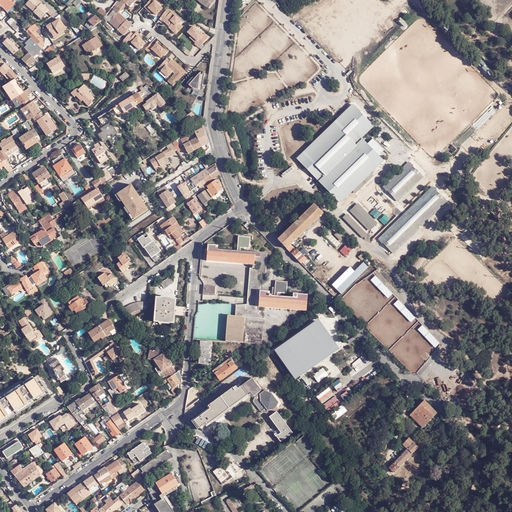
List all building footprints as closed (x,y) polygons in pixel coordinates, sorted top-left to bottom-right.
[(0,4),(0,5),(1,6),(6,11),(9,9),(5,5),(10,0),(3,0),(0,4)] [(39,1),(37,0),(30,0),(27,4),(35,12),(42,19),(50,11),(42,4),(43,3),(40,0),(39,1)] [(153,0),(151,0),(144,8),(147,10),(149,9),(152,12),(156,16),(163,9),(153,0)] [(103,20),(107,15),(101,9),(97,13),(103,20)] [(107,20),(109,22),(118,13),(115,9),(107,20)] [(170,13),(167,10),(165,13),(163,15),(160,19),(162,21),(163,21),(167,25),(168,23),(170,25),(169,27),(168,27),(173,32),(175,30),(178,32),(182,27),(178,23),(180,20),(171,12),(170,13)] [(98,24),(102,22),(91,12),(88,14),(89,17),(88,18),(90,21),(89,22),(94,27),(95,26),(98,24)] [(132,26),(118,13),(109,22),(123,35),(132,26)] [(7,22),(16,31),(21,26),(12,17),(7,22)] [(54,22),(53,22),(47,26),(54,36),(59,33),(60,35),(64,32),(67,30),(60,19),(57,21),(54,23),(54,22)] [(35,25),(34,25),(30,21),(23,29),(32,38),(41,48),(45,44),(42,41),(43,40),(36,32),(39,29),(35,25)] [(192,27),(187,33),(190,36),(197,41),(195,43),(194,44),(198,48),(207,38),(202,33),(200,34),(192,27)] [(96,28),(91,31),(93,36),(99,32),(96,28)] [(131,32),(122,41),(125,44),(129,40),(139,50),(145,43),(141,39),(138,36),(139,35),(136,32),(133,35),(131,32)] [(5,37),(0,41),(14,55),(19,50),(7,39),(5,37)] [(87,48),(90,54),(102,46),(96,37),(82,46),(85,49),(87,48)] [(24,49),(28,53),(33,58),(42,49),(41,48),(32,38),(26,43),(28,45),(24,49)] [(74,42),(66,47),(68,50),(75,45),(74,42)] [(151,43),(145,49),(148,53),(151,49),(161,58),(166,52),(157,43),(155,45),(152,42),(151,43)] [(63,49),(60,50),(61,51),(53,56),(55,60),(58,57),(58,58),(66,53),(63,49)] [(33,58),(28,53),(22,60),(28,67),(35,60),(33,58)] [(55,60),(48,64),(47,64),(53,74),(64,67),(58,58),(58,57),(55,60)] [(165,60),(158,68),(160,71),(167,77),(170,73),(173,76),(169,79),(173,83),(180,76),(174,70),(176,68),(171,64),(170,65),(167,63),(168,63),(165,60)] [(167,81),(173,86),(184,74),(170,61),(168,63),(167,63),(170,65),(171,64),(176,68),(174,70),(180,76),(173,83),(169,79),(167,81)] [(0,73),(3,76),(4,74),(10,69),(4,64),(0,67),(0,73)] [(15,79),(18,77),(16,76),(10,69),(4,74),(3,76),(10,82),(15,79)] [(123,81),(131,74),(128,71),(120,77),(123,81)] [(160,71),(158,73),(165,79),(167,77),(160,71)] [(192,78),(187,83),(194,91),(202,92),(204,73),(201,75),(200,78),(199,77),(199,75),(196,77),(195,76),(194,77),(192,78)] [(23,92),(27,89),(25,86),(21,89),(15,79),(10,82),(6,85),(5,85),(13,98),(15,97),(23,92)] [(7,93),(11,100),(13,98),(5,85),(3,87),(7,93)] [(80,98),(82,100),(88,107),(92,103),(91,102),(94,99),(88,93),(82,87),(78,90),(80,92),(75,95),(77,97),(79,99),(80,98)] [(145,101),(149,96),(142,87),(139,88),(141,91),(113,108),(116,114),(119,114),(123,111),(124,113),(144,100),(145,101)] [(31,93),(28,88),(27,89),(23,92),(26,96),(31,93)] [(28,99),(26,96),(23,92),(15,97),(13,98),(11,100),(16,107),(20,104),(22,102),(24,102),(28,99)] [(0,102),(0,106),(11,100),(7,93),(0,97),(3,101),(0,102)] [(143,106),(146,111),(150,108),(156,104),(160,101),(156,95),(151,99),(146,102),(147,103),(143,106)] [(39,113),(41,112),(33,100),(32,101),(39,113)] [(32,118),(39,113),(32,101),(29,103),(25,106),(20,109),(28,120),(32,118)] [(157,105),(154,108),(156,110),(163,105),(160,101),(156,104),(157,105)] [(354,107),(371,128),(373,126),(354,106),(354,107)] [(354,144),(371,128),(354,107),(299,161),(317,180),(324,174),(354,144)] [(192,112),(185,118),(188,123),(197,117),(192,112)] [(41,116),(39,113),(32,118),(28,120),(28,121),(31,125),(35,122),(36,121),(39,125),(41,129),(46,136),(56,129),(46,114),(42,117),(41,116)] [(29,132),(33,129),(31,125),(28,121),(24,123),(27,128),(29,132)] [(103,142),(108,139),(107,137),(112,133),(113,136),(117,133),(111,123),(101,129),(103,132),(99,135),(103,142)] [(13,135),(15,139),(20,135),(16,128),(11,132),(13,135)] [(209,143),(203,128),(195,132),(197,136),(198,138),(202,147),(207,144),(209,143)] [(36,142),(40,139),(33,129),(29,132),(36,142)] [(36,142),(29,132),(19,138),(21,142),(23,144),(26,149),(29,147),(29,148),(34,144),(36,142)] [(16,145),(13,140),(11,137),(0,143),(0,145),(3,150),(5,153),(8,150),(9,151),(11,152),(13,150),(13,149),(13,147),(16,145)] [(194,151),(202,147),(198,138),(189,142),(194,151)] [(189,142),(188,139),(183,142),(188,153),(193,151),(194,151),(189,142)] [(375,140),(368,146),(380,158),(387,151),(375,140)] [(361,145),(327,178),(321,184),(339,203),(382,161),(380,158),(368,146),(364,142),(361,145)] [(356,145),(354,144),(324,174),(327,178),(361,145),(359,142),(356,145)] [(81,143),(72,150),(78,159),(78,158),(86,152),(81,144),(81,143)] [(109,159),(98,143),(94,145),(95,148),(92,150),(101,164),(109,159)] [(5,153),(3,150),(0,151),(7,160),(9,158),(7,156),(18,149),(16,145),(13,147),(13,149),(13,150),(11,152),(9,151),(8,150),(5,153)] [(169,155),(170,157),(175,154),(171,148),(150,161),(154,168),(159,165),(161,167),(161,166),(165,164),(166,165),(170,162),(168,158),(166,156),(169,155)] [(8,173),(13,170),(7,160),(0,151),(0,168),(3,166),(8,173)] [(56,167),(54,168),(60,177),(63,181),(75,173),(72,169),(65,158),(55,165),(56,167)] [(112,164),(100,171),(101,172),(103,175),(115,168),(112,164)] [(423,178),(410,164),(385,188),(398,202),(423,178)] [(218,175),(220,174),(216,165),(216,166),(211,168),(208,171),(213,179),(218,175)] [(48,178),(50,176),(43,167),(39,170),(38,169),(37,170),(38,171),(33,174),(43,188),(51,183),(49,179),(48,178)] [(115,168),(103,175),(107,181),(108,182),(119,175),(115,168)] [(200,176),(206,184),(207,183),(213,179),(208,171),(200,176)] [(103,175),(101,172),(96,175),(99,178),(92,182),(96,188),(107,181),(103,175)] [(205,187),(207,186),(206,184),(200,176),(195,180),(199,186),(202,190),(205,187)] [(193,181),(188,184),(193,190),(199,186),(195,180),(193,181)] [(217,181),(216,180),(215,181),(209,185),(207,186),(209,188),(207,190),(211,196),(212,196),(214,194),(222,189),(220,185),(217,181)] [(187,200),(192,196),(195,195),(195,194),(193,190),(188,184),(186,181),(178,187),(187,200)] [(133,219),(148,209),(131,184),(116,194),(133,219)] [(21,188),(22,189),(30,201),(35,198),(26,185),(21,188)] [(172,210),(178,206),(167,190),(165,186),(157,191),(160,195),(159,195),(167,208),(165,209),(168,213),(172,210)] [(197,193),(202,190),(199,186),(193,190),(195,194),(197,193)] [(79,196),(81,199),(93,191),(91,188),(87,191),(79,196)] [(30,201),(22,189),(18,192),(15,189),(7,195),(18,210),(26,205),(31,202),(30,201)] [(93,191),(81,199),(88,208),(103,198),(99,191),(98,189),(93,191)] [(448,203),(434,189),(381,241),(394,255),(448,203)] [(199,195),(198,196),(199,197),(205,206),(209,204),(207,201),(211,198),(206,191),(199,195)] [(68,199),(63,193),(60,195),(64,202),(60,204),(63,210),(71,205),(69,201),(68,199)] [(196,200),(195,198),(194,199),(187,203),(194,214),(202,208),(196,200)] [(358,203),(342,218),(362,239),(378,224),(358,203)] [(315,205),(282,237),(290,245),(323,213),(315,205)] [(161,218),(157,212),(128,232),(132,237),(156,221),(161,218)] [(53,220),(49,214),(39,221),(40,224),(42,222),(44,225),(42,227),(44,229),(34,235),(30,238),(34,244),(33,244),(34,245),(35,245),(36,246),(39,247),(41,247),(43,246),(53,240),(53,239),(59,236),(53,228),(56,226),(53,220)] [(173,216),(164,223),(160,226),(163,231),(164,231),(168,236),(172,233),(168,228),(172,225),(177,222),(173,216)] [(199,222),(203,228),(207,225),(203,219),(199,222)] [(326,223),(335,233),(339,230),(329,220),(326,223)] [(183,231),(177,222),(172,225),(178,234),(183,231)] [(177,240),(180,237),(178,234),(172,225),(168,228),(172,233),(177,240)] [(33,233),(34,235),(44,229),(42,227),(33,233)] [(345,237),(339,230),(335,233),(333,236),(339,242),(345,237)] [(0,235),(1,238),(3,241),(9,249),(21,241),(15,231),(13,232),(8,236),(7,234),(6,235),(4,233),(0,235)] [(146,233),(137,240),(143,248),(144,247),(152,257),(161,251),(153,241),(152,242),(146,233)] [(238,236),(237,251),(240,252),(241,248),(249,249),(250,238),(238,236)] [(268,244),(260,236),(254,242),(262,251),(268,244)] [(278,240),(286,249),(290,245),(282,237),(278,240)] [(207,261),(254,265),(255,253),(240,252),(237,251),(217,250),(218,245),(208,245),(207,261)] [(295,251),(304,261),(306,259),(297,249),(295,251)] [(301,264),(304,261),(295,251),(292,253),(301,264)] [(126,263),(128,262),(130,260),(125,252),(117,258),(120,261),(116,264),(122,272),(129,267),(128,265),(126,263)] [(259,265),(259,269),(258,273),(260,273),(264,273),(266,254),(255,253),(254,265),(259,265)] [(13,255),(9,258),(13,264),(17,261),(17,262),(18,261),(16,258),(16,259),(13,255)] [(43,260),(37,264),(34,266),(35,269),(33,271),(35,274),(28,279),(27,276),(21,280),(22,280),(19,282),(17,279),(10,282),(12,286),(9,288),(12,294),(25,286),(27,290),(30,288),(33,292),(37,290),(34,286),(37,284),(38,285),(47,280),(44,276),(49,273),(47,270),(49,269),(43,260)] [(363,263),(345,281),(350,285),(368,268),(363,263)] [(72,267),(64,272),(69,279),(76,274),(72,267)] [(247,304),(245,304),(246,310),(256,311),(257,307),(258,291),(260,273),(258,273),(259,269),(249,268),(247,298),(247,304)] [(107,283),(108,285),(109,287),(116,281),(111,273),(107,276),(105,273),(97,278),(103,285),(105,284),(107,283)] [(88,285),(82,277),(77,280),(83,289),(88,285)] [(161,283),(164,288),(173,282),(170,277),(161,283)] [(273,296),(276,296),(276,293),(285,293),(286,282),(274,281),(273,288),(273,296)] [(203,294),(215,295),(216,286),(203,285),(203,294)] [(258,291),(257,307),(304,311),(306,295),(301,294),(301,291),(289,290),(289,297),(276,296),(273,296),(270,296),(270,295),(268,294),(268,292),(258,291)] [(71,305),(80,298),(78,296),(69,303),(71,305)] [(54,310),(45,297),(38,302),(41,306),(35,310),(40,316),(41,315),(44,320),(52,314),(51,312),(54,310)] [(156,313),(155,313),(154,321),(159,322),(170,323),(174,323),(176,306),(176,303),(176,299),(177,298),(157,297),(156,304),(157,304),(156,313)] [(87,300),(85,298),(83,300),(82,298),(80,298),(71,305),(69,306),(73,311),(75,310),(78,313),(90,305),(88,302),(87,300)] [(124,309),(129,315),(129,314),(133,312),(137,310),(142,309),(147,310),(147,302),(144,302),(139,302),(133,303),(128,306),(124,309)] [(246,310),(245,304),(234,305),(232,316),(227,315),(224,341),(260,345),(262,311),(256,311),(246,310)] [(20,329),(28,340),(31,338),(32,339),(37,337),(33,331),(32,331),(29,328),(30,327),(23,317),(17,321),(22,327),(20,329)] [(94,319),(91,322),(95,328),(88,333),(90,335),(94,342),(101,337),(102,339),(106,336),(99,325),(94,319)] [(109,319),(99,325),(106,336),(111,333),(110,331),(115,328),(111,323),(109,319)] [(319,319),(274,350),(295,379),(339,348),(319,319)] [(134,329),(123,337),(126,341),(137,333),(134,329)] [(198,363),(210,364),(212,342),(200,341),(198,363)] [(106,348),(108,351),(107,352),(113,360),(113,359),(115,363),(116,364),(120,361),(121,362),(125,359),(116,346),(113,342),(110,345),(106,348)] [(107,355),(104,357),(107,361),(110,359),(113,364),(115,363),(113,359),(113,360),(107,352),(108,351),(106,348),(85,363),(86,365),(93,362),(92,361),(105,352),(107,355)] [(149,350),(148,360),(154,361),(156,359),(158,362),(156,363),(159,367),(162,372),(159,374),(163,379),(166,377),(167,378),(175,372),(170,365),(171,364),(164,353),(161,355),(159,352),(149,350)] [(213,371),(230,358),(227,354),(210,367),(213,371)] [(65,370),(57,358),(47,364),(53,371),(51,372),(57,380),(65,375),(66,375),(63,371),(65,370)] [(237,368),(230,358),(213,371),(219,381),(237,368)] [(4,373),(13,367),(9,362),(1,368),(4,373)] [(86,365),(92,377),(99,373),(93,362),(86,365)] [(361,365),(348,372),(350,376),(363,369),(361,365)] [(361,379),(364,383),(381,372),(378,368),(361,379)] [(316,383),(328,377),(324,369),(312,375),(316,383)] [(0,430),(44,401),(41,397),(49,392),(35,370),(0,393),(0,430)] [(173,388),(181,383),(182,378),(178,372),(167,379),(168,381),(173,388)] [(65,375),(57,380),(59,384),(67,379),(65,375)] [(127,389),(119,375),(108,382),(112,388),(108,391),(113,399),(127,389)] [(252,378),(241,385),(247,394),(250,392),(253,396),(261,390),(252,378)] [(167,379),(151,389),(153,391),(168,381),(167,379)] [(338,381),(331,386),(337,393),(343,388),(338,381)] [(90,390),(96,398),(105,393),(100,384),(96,386),(90,390)] [(247,394),(241,385),(236,390),(233,387),(208,405),(210,408),(194,420),(199,427),(206,422),(207,424),(247,394)] [(191,390),(198,398),(201,395),(195,387),(191,390)] [(188,390),(184,409),(198,399),(198,398),(191,390),(190,389),(188,390)] [(271,393),(264,390),(253,398),(252,401),(261,412),(264,413),(267,411),(271,410),(276,406),(278,402),(271,393)] [(343,401),(350,397),(347,392),(340,396),(343,401)] [(81,407),(83,410),(95,402),(90,394),(81,400),(80,399),(76,402),(81,407)] [(151,400),(155,407),(160,404),(155,397),(151,400)] [(335,397),(322,405),(326,412),(339,403),(335,397)] [(437,413),(424,401),(410,415),(423,427),(437,413)] [(71,412),(72,413),(81,407),(76,402),(67,407),(71,412)] [(110,402),(102,407),(104,410),(108,407),(113,414),(117,412),(111,403),(110,402)] [(131,410),(135,416),(137,415),(138,415),(145,411),(140,403),(133,407),(134,408),(131,410)] [(80,415),(84,412),(83,410),(81,407),(72,413),(79,421),(80,423),(84,420),(80,415)] [(128,420),(135,416),(131,410),(130,408),(126,411),(124,412),(128,420)] [(277,411),(269,417),(281,432),(276,435),(281,441),(293,432),(277,411)] [(72,413),(71,412),(65,416),(64,415),(62,417),(61,416),(60,416),(50,423),(55,430),(60,427),(58,424),(63,420),(69,429),(74,425),(74,424),(79,421),(72,413)] [(125,422),(128,420),(124,412),(120,415),(125,422)] [(124,422),(118,414),(111,418),(117,426),(124,422)] [(116,436),(120,433),(108,417),(104,420),(106,424),(110,429),(112,432),(110,433),(114,437),(116,436)] [(35,441),(37,445),(41,443),(42,442),(39,439),(42,437),(38,430),(29,435),(34,442),(35,441)] [(101,433),(94,440),(98,445),(106,439),(101,433)] [(85,437),(75,444),(81,451),(82,453),(84,451),(87,454),(89,453),(90,453),(90,451),(89,451),(93,448),(85,437)] [(408,438),(403,444),(407,449),(389,468),(393,473),(418,447),(408,438)] [(19,441),(3,451),(7,458),(24,448),(19,441)] [(35,458),(44,451),(42,450),(45,447),(41,443),(37,445),(29,450),(35,458)] [(55,450),(61,459),(67,454),(68,456),(71,455),(72,454),(65,443),(55,450)] [(127,454),(131,460),(137,456),(140,462),(152,454),(150,450),(151,450),(148,446),(146,447),(143,443),(127,454)] [(167,450),(141,469),(144,473),(143,474),(146,479),(150,476),(149,475),(172,458),(167,450)] [(137,456),(131,460),(135,465),(140,462),(137,456)] [(129,469),(122,458),(118,461),(122,468),(125,471),(129,469)] [(122,468),(118,461),(118,460),(106,468),(112,477),(113,476),(114,477),(118,474),(116,472),(122,468)] [(11,471),(15,475),(30,464),(29,462),(25,465),(23,463),(11,471)] [(15,475),(24,487),(33,481),(31,479),(37,474),(39,476),(41,474),(33,462),(30,464),(15,475)] [(58,463),(54,465),(56,467),(64,477),(67,474),(58,463)] [(54,465),(45,472),(46,474),(55,468),(56,467),(54,465)] [(219,466),(213,471),(222,484),(228,479),(219,466)] [(46,474),(52,482),(60,476),(55,468),(46,474)] [(113,478),(112,477),(106,468),(99,473),(95,475),(103,488),(108,485),(106,482),(113,478)] [(141,474),(138,470),(132,474),(131,475),(135,479),(137,482),(138,483),(142,480),(141,474)] [(174,511),(164,497),(163,494),(176,486),(179,484),(173,475),(172,473),(148,489),(151,493),(150,493),(154,499),(153,499),(156,504),(155,504),(159,511),(174,511)] [(98,486),(92,476),(84,482),(90,491),(94,489),(98,486)] [(82,497),(90,491),(84,482),(75,488),(81,496),(82,497)] [(128,489),(122,482),(121,483),(117,486),(116,487),(117,488),(119,487),(123,493),(117,498),(122,504),(126,509),(129,506),(127,504),(135,498),(128,489)] [(138,483),(137,482),(132,486),(130,487),(128,489),(135,498),(144,490),(138,483)] [(256,482),(253,485),(264,499),(269,496),(256,482)] [(163,494),(164,497),(177,489),(177,488),(176,487),(176,486),(163,494)] [(81,496),(75,488),(68,494),(72,499),(75,503),(76,504),(83,499),(82,497),(81,496)] [(72,499),(68,494),(64,497),(68,502),(72,499)] [(404,502),(397,496),(394,500),(401,506),(404,502)] [(106,511),(112,511),(122,504),(117,498),(113,501),(110,497),(105,502),(107,504),(103,507),(105,509),(106,511)] [(238,511),(229,499),(226,501),(233,511),(238,511)] [(62,511),(55,503),(46,510),(47,511),(62,511)]
